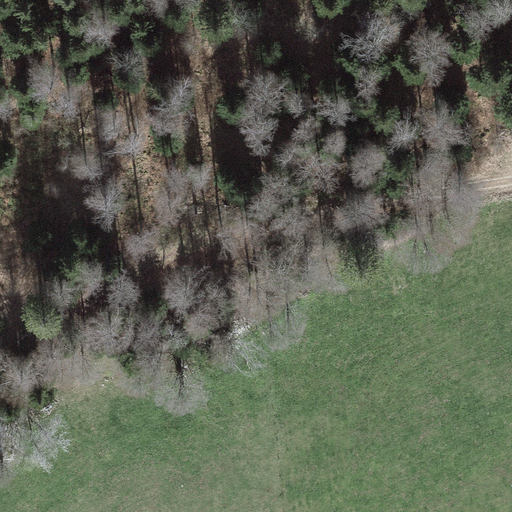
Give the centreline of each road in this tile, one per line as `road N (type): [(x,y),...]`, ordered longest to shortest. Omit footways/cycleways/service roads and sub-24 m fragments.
road 1 (track): [(0,185),(164,219),(511,178)]
road 2 (track): [(0,363),(164,219)]
